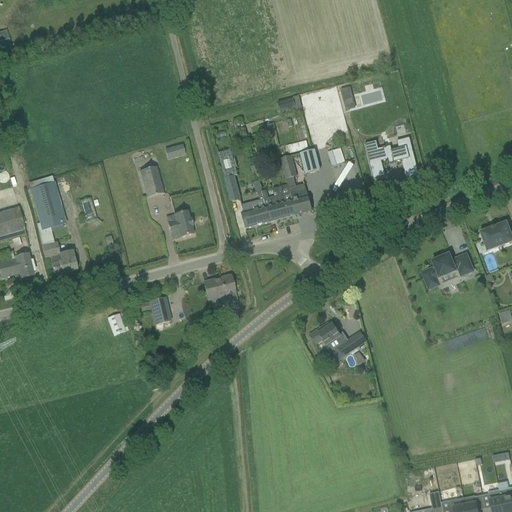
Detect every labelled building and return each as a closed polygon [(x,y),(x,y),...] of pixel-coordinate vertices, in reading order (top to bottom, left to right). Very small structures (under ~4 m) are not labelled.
[(293,99),(278,103),(280,113),(296,109),(293,99)] [(263,127),(265,137),(276,135),(273,124),(263,127)] [(287,154),(308,150),(307,141),(286,146),(287,154)] [(365,145),(374,180),(386,177),(381,162),(387,160),(389,165),(396,163),(395,162),(401,161),(406,179),(419,175),(412,149),(407,151),(406,147),(392,151),(390,146),(386,147),(382,148),(383,148),(378,150),(376,142),(365,145)] [(165,151),(168,161),(184,156),(182,147),(165,151)] [(344,164),(343,162),(340,150),(327,154),(331,165),(337,166),(344,164)] [(241,200),(235,177),(237,176),(235,168),(237,168),(235,160),(233,161),(230,151),(218,154),(225,179),(231,203),(241,200)] [(301,155),(302,164),(305,175),(320,172),(315,151),(301,155)] [(297,216),(313,212),(306,185),(296,188),(294,179),(297,178),(291,157),(282,160),(288,186),(290,194),(291,193),(297,216)] [(139,173),(146,199),(163,195),(156,169),(139,173)] [(257,193),(262,191),(259,182),(254,184),(257,193)] [(66,225),(54,184),(30,191),(39,225),(41,232),(50,230),(66,225)] [(265,200),(271,223),(297,216),(291,193),(290,194),(288,186),(272,190),(274,198),(268,199),(265,200)] [(79,202),(86,223),(97,220),(90,199),(79,202)] [(264,201),(261,201),(259,202),(241,207),(243,214),(241,215),(245,230),(271,223),(265,200),(264,201)] [(0,243),(26,236),(19,209),(0,213),(0,243)] [(171,241),(180,239),(193,236),(191,228),(193,228),(190,220),(189,220),(187,213),(166,219),(168,229),(171,241)] [(511,236),(511,237),(506,224),(497,228),(496,227),(490,229),(490,230),(480,234),(487,253),(511,243),(511,236)] [(105,239),(108,248),(114,246),(111,237),(105,239)] [(77,271),(74,259),(72,252),(56,256),(54,244),(42,247),(45,260),(50,259),(54,276),(61,274),(62,275),(77,271)] [(33,277),(28,255),(14,259),(15,260),(0,264),(0,275),(1,280),(19,275),(21,280),(33,277)] [(474,273),(466,256),(454,261),(455,262),(453,263),(449,256),(447,257),(447,256),(443,258),(432,263),(435,271),(433,272),(432,270),(422,274),(429,291),(439,287),(439,288),(440,288),(436,280),(439,279),(439,280),(456,273),(456,272),(458,271),(462,279),(462,277),(474,273)] [(494,283),(492,276),(485,279),(488,285),(494,283)] [(213,282),(203,284),(208,302),(225,297),(227,305),(236,303),(234,295),(235,295),(230,277),(220,280),(221,281),(213,283),(213,282)] [(409,290),(405,279),(388,286),(390,290),(382,293),(385,302),(372,308),(379,325),(393,319),(391,314),(407,307),(406,307),(405,305),(412,302),(408,291),(409,290)] [(165,299),(148,303),(154,327),(171,322),(165,299)] [(499,315),(502,326),(511,323),(511,321),(510,312),(499,315)] [(114,337),(125,333),(124,329),(119,315),(107,320),(114,337)] [(339,338),(340,337),(332,326),(328,329),(326,326),(310,337),(316,346),(323,342),(326,347),(333,342),(338,349),(344,358),(357,349),(351,340),(344,345),(339,338)] [(451,351),(491,338),(488,327),(447,341),(451,351)] [(358,361),(356,362),(359,367),(365,363),(359,354),(354,357),(358,361)] [(500,500),(503,511),(511,511),(511,489),(509,490),(498,492),(500,500)] [(488,496),(482,497),(485,511),(491,509),(491,511),(502,511),(500,500),(498,492),(488,494),(488,496)] [(464,500),(465,507),(465,511),(478,511),(485,511),(482,497),(475,499),(475,498),(464,500)] [(432,511),(442,511),(441,504),(441,502),(431,504),(432,511)] [(451,511),(450,502),(441,504),(442,511),(451,511)]
